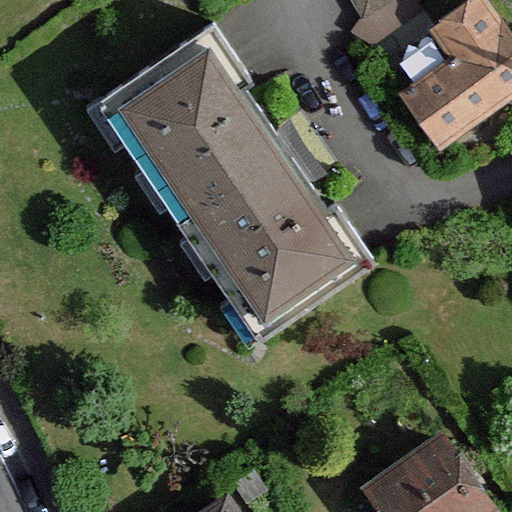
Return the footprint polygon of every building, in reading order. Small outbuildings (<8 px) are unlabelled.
[(419,0),(351,0),(374,36),(423,6),(419,0)] [(486,0),(440,31),(461,62),(410,96),(443,146),(511,101),(511,28),(493,0),(486,0)] [(220,38),(102,108),(241,341),(359,271),(220,38)] [(374,488),(390,511),(496,511),(445,438),(374,488)] [(241,511),(229,494),(204,511),(241,511)]
